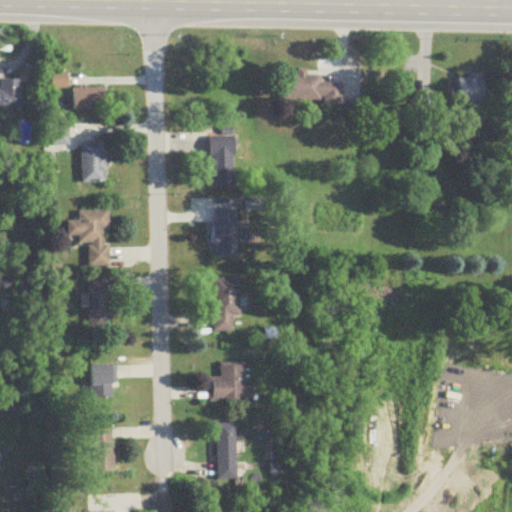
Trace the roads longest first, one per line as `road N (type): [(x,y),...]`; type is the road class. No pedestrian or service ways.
road 1 (residential): [(165,455),(154,0)]
road 2 (primary): [(511,5),(295,0)]
